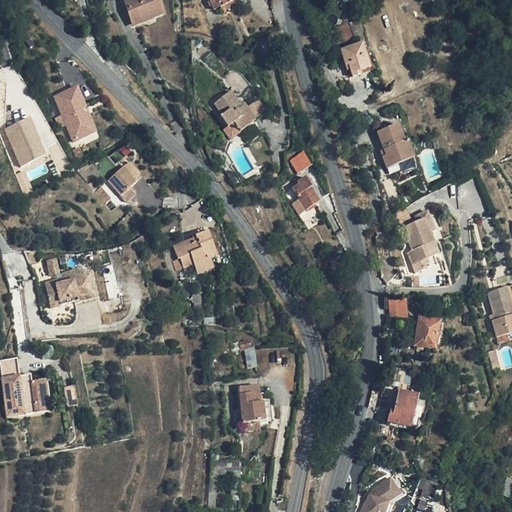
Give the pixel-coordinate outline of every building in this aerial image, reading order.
[(162,12),(157,0),(131,0),(125,2),(132,23),(162,12)] [(232,1),(232,0),(209,0),(215,10),(232,1)] [(361,32),(356,20),(350,22),(354,35),(361,32)] [(352,38),(347,24),(333,29),(337,38),(342,36),(344,41),(352,38)] [(370,68),(362,44),(342,51),(346,66),(349,66),(351,70),(353,77),(362,74),(361,71),(370,68)] [(266,66),(256,47),(245,54),(237,61),(252,77),(266,66)] [(98,131),(80,88),(57,97),(75,141),(98,131)] [(237,120),(233,123),(240,132),(251,123),(255,120),(246,109),(244,106),(241,107),(230,93),(215,104),(223,115),(229,110),(237,120)] [(266,112),(257,101),(246,109),(255,120),(266,112)] [(227,127),(233,123),(237,120),(229,110),(223,115),(220,117),(227,127)] [(46,155),(30,119),(7,129),(22,165),(46,155)] [(230,138),(240,132),(233,123),(227,127),(224,129),(230,138)] [(251,123),(240,132),(249,144),(261,135),(251,123)] [(405,143),(398,125),(378,132),(385,150),(387,155),(384,157),(388,168),(414,158),(408,141),(405,143)] [(298,173),(313,165),(305,151),(291,159),(298,173)] [(276,173),(273,162),(261,164),(264,176),(271,174),(276,173)] [(136,182),(124,167),(107,181),(112,187),(121,196),(126,202),(134,195),(129,189),(136,182)] [(27,170),(18,173),(25,192),(34,189),(27,170)] [(312,187),(305,177),(297,182),(298,184),(292,188),(297,197),(298,196),(306,210),(319,202),(310,188),(312,187)] [(121,196),(112,187),(109,189),(118,199),(121,196)] [(297,197),(292,200),(300,214),(306,210),(298,196),(297,197)] [(435,231),(427,212),(415,217),(417,222),(403,228),(413,251),(408,252),(416,272),(426,268),(425,265),(429,264),(427,259),(431,257),(426,246),(434,243),(430,233),(435,231)] [(215,256),(207,234),(196,238),(196,240),(174,248),(178,260),(180,259),(183,268),(184,269),(194,265),(197,275),(211,270),(207,259),(215,256)] [(438,254),(434,243),(426,246),(431,257),(438,254)] [(61,273),(58,259),(48,261),(51,275),(61,273)] [(183,268),(180,259),(178,260),(172,262),(175,271),(183,268)] [(46,282),(51,306),(97,297),(92,272),(84,274),(83,269),(63,273),(64,278),(46,282)] [(511,286),(488,293),(495,314),(496,320),(493,321),(498,338),(511,334),(511,286)] [(408,318),(408,301),(392,302),(392,316),(408,318)] [(440,323),(420,319),(416,346),(436,350),(440,323)] [(238,344),(237,342),(230,344),(231,352),(248,348),(247,342),(238,344)] [(498,363),(494,350),(488,352),(491,365),(498,363)] [(19,375),(17,356),(0,358),(2,377),(6,416),(34,412),(33,401),(47,400),(45,379),(31,381),(20,382),(19,375)] [(500,371),(498,363),(491,365),(493,373),(500,371)] [(411,371),(390,369),(386,385),(398,387),(399,384),(407,386),(411,371)] [(31,381),(30,373),(19,375),(20,382),(31,381)] [(74,386),(66,387),(68,406),(76,405),(74,386)] [(258,403),(256,386),(238,388),(242,424),(244,424),(258,423),(263,422),(261,403),(258,403)] [(417,397),(398,392),(394,409),(391,408),(387,423),(409,428),(417,397)] [(48,410),(47,400),(33,401),(34,412),(48,410)] [(258,430),(258,423),(244,424),(244,431),(258,430)] [(239,471),(239,460),(218,460),(218,472),(239,471)] [(400,493),(390,478),(373,489),(369,499),(368,499),(364,508),(363,508),(361,511),(384,511),(388,501),(400,493)] [(511,493),(511,479),(509,478),(502,492),(511,497),(511,493)] [(402,496),(400,493),(388,501),(384,511),(390,511),(394,502),(402,496)]
